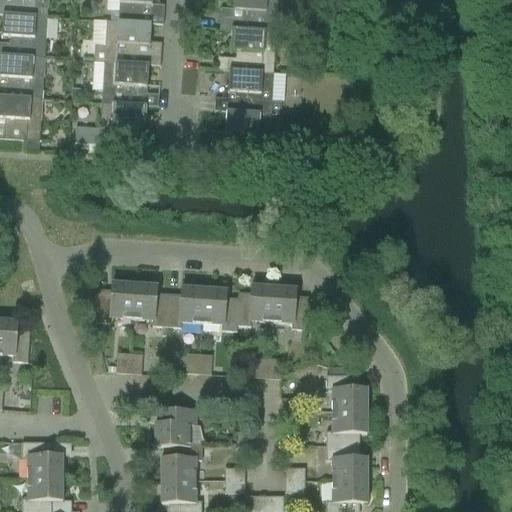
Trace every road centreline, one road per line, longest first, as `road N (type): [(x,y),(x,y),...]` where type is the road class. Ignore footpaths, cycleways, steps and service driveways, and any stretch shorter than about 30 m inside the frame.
road 1 (residential): [(389,511),(394,374),(313,268),(104,252),(40,264)]
road 2 (residential): [(268,484),(266,403),(84,392)]
road 3 (unclassified): [(170,153),(176,0)]
road 4 (residential): [(84,392),(40,264)]
